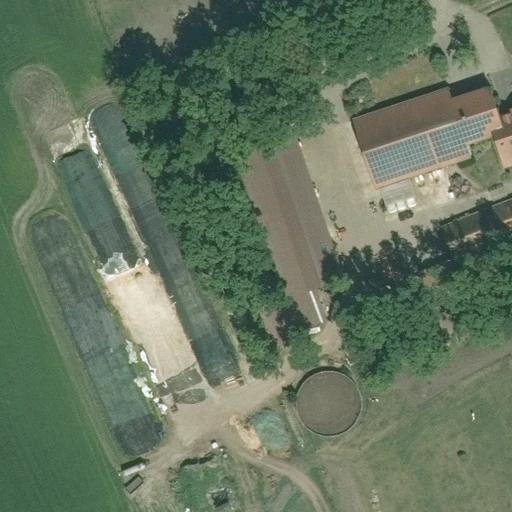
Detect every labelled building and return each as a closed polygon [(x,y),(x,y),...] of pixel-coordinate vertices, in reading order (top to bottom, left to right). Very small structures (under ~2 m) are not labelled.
[(340,108),(364,193),(468,164),(463,147),(490,139),(500,172),(511,168),(511,111),(494,116),(486,87),(452,96),(447,78),(340,108)] [(231,161),(271,298),(331,281),(292,143),(231,161)] [(391,206),(418,198),(413,180),(385,188),(391,206)] [(511,196),(439,224),(454,261),(511,237),(511,196)] [(362,401),(358,390),(351,381),(341,375),(330,372),(319,374),(309,378),(301,385),(296,395),(294,405),(295,416),(300,426),(307,434),(317,439),(329,441),(341,439),(351,433),(358,424),(362,413),(362,401)]
